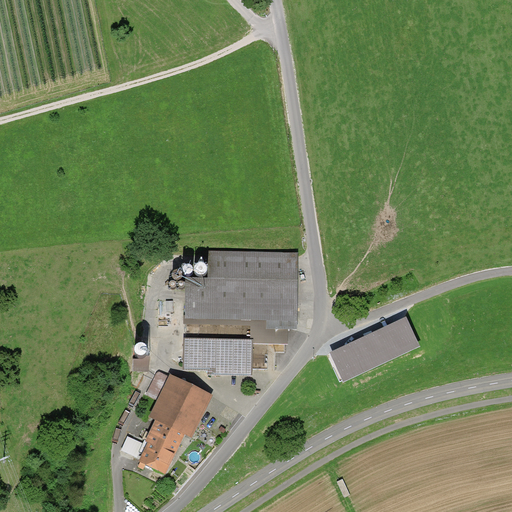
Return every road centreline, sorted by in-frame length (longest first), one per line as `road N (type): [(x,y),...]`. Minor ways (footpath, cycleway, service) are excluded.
road 1 (track): [(0,121),(178,71),(282,27),(235,0)]
road 2 (tertiary): [(208,511),(342,429),(417,401),(511,380)]
road 3 (unclassified): [(277,0),(318,262),(318,328)]
road 4 (track): [(242,511),(369,437),(511,400)]
road 5 (unclassified): [(318,328),(202,482),(168,511)]
road 6 (unclassified): [(511,271),(318,328)]
